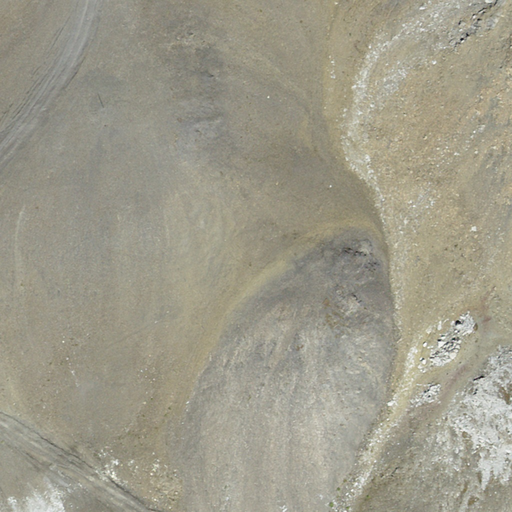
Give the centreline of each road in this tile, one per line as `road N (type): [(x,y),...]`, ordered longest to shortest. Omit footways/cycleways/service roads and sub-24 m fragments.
road 1 (track): [(0,153),(62,62),(86,0)]
road 2 (track): [(135,511),(0,425)]
